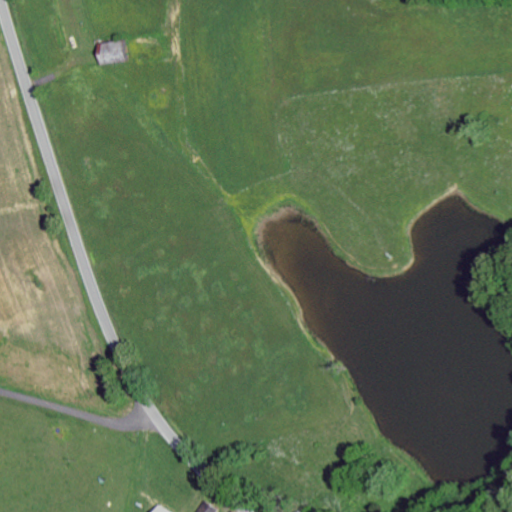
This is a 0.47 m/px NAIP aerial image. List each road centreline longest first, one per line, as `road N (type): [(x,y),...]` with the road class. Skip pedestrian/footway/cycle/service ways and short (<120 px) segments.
road 1 (secondary): [(248,511),(166,427),(127,364),(0,0)]
road 2 (residential): [(0,392),(114,424),(166,427)]
